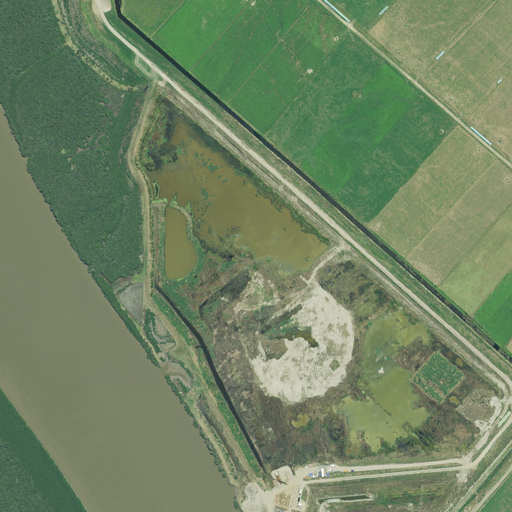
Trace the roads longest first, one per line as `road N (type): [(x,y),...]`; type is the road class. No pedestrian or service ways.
road 1 (track): [(511,419),(472,465),(286,486),(270,494),(271,511)]
road 2 (track): [(299,0),(511,171)]
